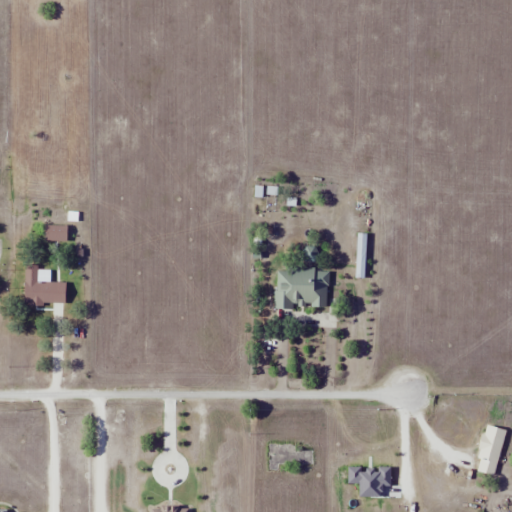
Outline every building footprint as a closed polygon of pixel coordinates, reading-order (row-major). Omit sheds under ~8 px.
[(352,212),(352,235),(368,235),(368,212),(352,212)] [(44,242),(67,242),(67,226),(44,226),(44,242)] [(65,282),(37,282),(37,266),(24,266),(24,304),(65,304),(65,282)] [(327,309),(328,270),(275,268),(274,307),(327,309)] [(493,476),(506,431),(487,425),(474,470),(493,476)]
